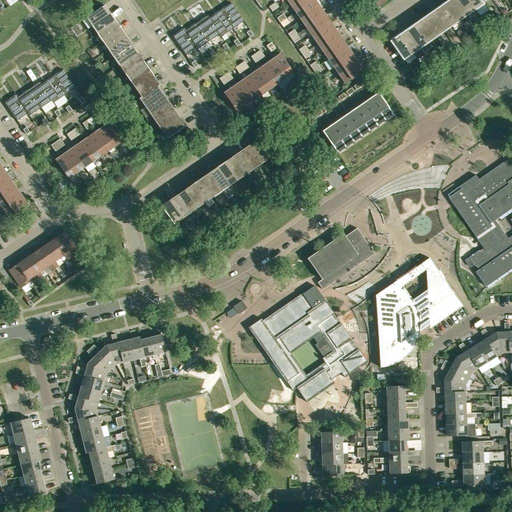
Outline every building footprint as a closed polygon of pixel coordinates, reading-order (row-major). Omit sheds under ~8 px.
[(296,12),(312,0),(295,0),(290,4),(296,12)] [(312,0),(296,12),(301,20),(320,7),(314,0),(312,0)] [(469,16),(458,0),(451,0),(448,2),(461,21),(469,16)] [(477,10),(469,0),(458,0),(469,16),(477,10)] [(469,0),(477,10),(485,5),(481,0),(469,0)] [(275,2),(269,6),(272,11),(278,7),(275,2)] [(453,27),(461,21),(448,2),(440,8),(453,27)] [(231,3),(220,11),(232,29),(243,21),(231,3)] [(86,18),(92,26),(110,13),(105,5),(86,18)] [(325,15),(320,7),(301,20),(306,28),(325,15)] [(430,10),(432,13),(445,32),(453,27),(440,8),(433,13),(430,10)] [(445,32),(432,13),(430,10),(430,11),(432,14),(425,19),(423,16),(422,16),(438,38),(445,32)] [(221,36),(232,29),(220,11),(209,18),(219,34),(221,36)] [(97,34),(116,21),(110,13),(92,26),(88,29),(93,37),(97,34)] [(499,13),(494,17),(497,21),(497,22),(502,18),(502,17),(499,13)] [(277,18),(280,23),(286,18),(283,14),(277,18)] [(209,18),(207,15),(196,23),(209,41),(219,34),(209,18)] [(306,28),(312,36),(330,23),(325,15),(306,28)] [(422,16),(424,19),(417,24),(430,43),(438,38),(422,16)] [(497,22),(494,17),(486,23),(489,27),(497,22)] [(289,22),(286,18),(280,23),(283,27),(289,22)] [(121,29),(116,21),(97,34),(103,42),(121,29)] [(196,23),(186,30),(185,30),(196,46),(197,49),(209,41),(196,23)] [(330,23),(312,36),(317,44),(336,31),(330,23)] [(422,49),(430,43),(417,24),(409,30),(422,49)] [(75,25),(71,28),(77,36),(81,33),(75,25)] [(185,54),(196,46),(185,30),(186,30),(184,28),(172,36),(185,54)] [(108,50),(127,37),(121,29),(103,42),(108,50)] [(288,34),(291,38),(297,34),(294,29),(288,34)] [(409,30),(401,35),(414,54),(422,49),(409,30)] [(317,44),(323,52),(341,39),(336,31),(317,44)] [(82,33),(77,37),(81,42),(82,44),(82,45),(85,42),(87,41),(82,33)] [(300,38),(297,34),(291,38),(294,42),(300,38)] [(405,60),(414,54),(401,35),(392,41),(405,60)] [(467,35),(462,39),(465,44),(471,40),(467,35)] [(108,50),(114,58),(132,45),(127,37),(108,50)] [(323,52),(328,59),(347,46),(341,39),(323,52)] [(271,52),(276,48),(272,42),(267,46),(271,52)] [(138,53),(132,45),(114,58),(119,66),(138,53)] [(299,49),(302,54),(308,50),(305,45),(299,49)] [(334,67),(352,54),(347,46),(328,59),(334,67)] [(255,53),(260,60),(264,56),(260,50),(255,53)] [(311,54),(308,50),(302,54),(305,58),(311,54)] [(125,74),(143,61),(138,53),(119,66),(125,74)] [(255,53),(251,57),(255,63),(260,60),(255,53)] [(293,73),(280,54),(272,60),(285,78),(293,73)] [(334,67),(339,75),(358,62),(352,54),(334,67)] [(277,84),(285,78),(272,60),(264,65),(277,84)] [(149,69),(143,61),(125,74),(130,82),(149,69)] [(244,61),(240,64),(244,71),(248,67),(244,61)] [(310,65),(313,70),(319,66),(316,61),(310,65)] [(345,84),(364,71),(358,62),(339,75),(345,84)] [(239,74),(244,71),(240,64),(235,68),(239,74)] [(269,89),(277,84),(264,65),(256,71),(269,89)] [(322,70),(319,66),(313,70),(316,74),(322,70)] [(422,66),(414,72),(418,77),(426,71),(422,66)] [(63,69),(52,77),(64,95),(75,87),(63,69)] [(154,76),(149,69),(130,82),(136,89),(154,76)] [(248,76),(261,95),(269,89),(256,71),(248,76)] [(224,75),(228,81),(232,78),(228,72),(224,75)] [(224,75),(219,78),(223,85),(228,81),(224,75)] [(160,84),(154,76),(136,89),(141,97),(139,99),(160,84)] [(253,101),(261,95),(248,76),(240,82),(253,101)] [(321,81),(324,86),(330,82),(327,76),(321,81)] [(52,77),(41,84),(41,85),(51,100),(53,103),(64,95),(52,77)] [(364,85),(370,81),(368,77),(361,81),(364,85)] [(39,82),(28,90),(41,108),(51,100),(41,85),(41,84),(39,82)] [(253,101),(240,82),(232,88),(245,106),(253,101)] [(330,82),(324,86),(327,90),(333,85),(330,82)] [(139,99),(145,107),(163,94),(158,86),(160,85),(160,84),(139,99)] [(237,112),(245,106),(232,88),(224,93),(237,112)] [(29,115),(41,108),(28,90),(18,97),(17,97),(28,113),(27,113),(29,115)] [(378,92),(370,98),(383,117),(391,111),(378,92)] [(17,120),(27,113),(28,113),(17,97),(18,97),(16,94),(4,102),(17,120)] [(169,102),(163,94),(145,107),(150,115),(169,102)] [(126,98),(121,101),(125,106),(130,103),(126,98)] [(370,98),(362,103),(375,122),(383,117),(370,98)] [(150,115),(156,123),(175,110),(169,102),(150,115)] [(362,103),(354,109),(367,128),(375,122),(362,103)] [(107,115),(103,109),(98,112),(103,118),(107,115)] [(354,109),(346,114),(359,133),(367,128),(354,109)] [(180,117),(175,110),(156,123),(161,131),(180,117)] [(346,114),(338,120),(351,139),(359,133),(346,114)] [(92,117),(87,120),(92,126),(96,123),(92,117)] [(167,139),(186,126),(180,117),(161,131),(167,139)] [(87,129),(92,126),(87,120),(83,123),(87,129)] [(338,120),(330,125),(343,144),(351,139),(338,120)] [(112,121),(103,127),(116,146),(125,140),(112,121)] [(330,125),(322,131),(335,150),(343,144),(330,125)] [(108,151),(116,146),(103,127),(95,132),(108,151)] [(76,128),(72,131),(76,137),(80,134),(76,128)] [(509,135),(504,128),(496,134),(501,141),(509,135)] [(71,140),(76,137),(72,131),(67,134),(71,140)] [(95,132),(87,138),(100,157),(108,151),(95,132)] [(92,162),(100,157),(87,138),(79,143),(92,162)] [(56,142),(60,148),(65,145),(60,139),(56,142)] [(261,164),(269,158),(256,140),(248,145),(261,164)] [(56,151),(60,148),(56,142),(51,145),(56,151)] [(79,143),(72,149),(85,168),(92,162),(79,143)] [(253,169),(261,164),(248,145),(240,151),(253,169)] [(72,149),(64,154),(77,173),(85,168),(72,149)] [(245,175),(253,169),(240,151),(232,156),(245,175)] [(69,179),(77,173),(64,154),(56,160),(69,179)] [(224,162),(237,180),(245,175),(232,156),(224,162)] [(511,163),(509,159),(498,167),(480,180),(476,175),(464,183),(464,184),(461,186),(462,189),(449,198),(485,248),(480,251),(480,250),(469,257),(470,258),(466,260),(471,267),(474,264),(476,266),(477,266),(479,270),(476,272),(487,287),(511,268),(511,163)] [(229,186),(237,180),(224,162),(217,167),(229,186)] [(222,191),(229,186),(217,167),(209,173),(222,191)] [(222,191),(209,173),(201,178),(214,197),(222,191)] [(0,190),(12,182),(6,174),(0,178),(0,190)] [(206,202),(214,197),(201,178),(193,184),(206,202)] [(0,190),(0,202),(17,190),(12,182),(0,190)] [(59,184),(55,187),(60,194),(64,190),(59,184)] [(198,208),(206,202),(193,184),(185,189),(198,208)] [(190,213),(198,208),(185,189),(177,195),(190,213)] [(0,202),(0,204),(4,211),(23,198),(17,190),(0,202)] [(177,195),(169,200),(182,219),(190,213),(177,195)] [(10,219),(28,206),(23,198),(4,211),(10,219)] [(245,198),(241,202),(244,206),(249,203),(245,198)] [(174,225),(182,219),(169,200),(161,206),(174,225)] [(239,200),(232,205),(237,212),(244,207),(239,200)] [(350,270),(352,269),(374,253),(357,228),(345,236),(343,233),(307,258),(322,279),(317,282),(322,289),(348,272),(350,271),(350,270)] [(57,237),(71,257),(75,255),(71,250),(76,247),(65,232),(57,237)] [(71,257),(57,237),(49,243),(59,258),(64,255),(67,260),(71,257)] [(52,264),(55,268),(57,271),(61,269),(59,266),(55,261),(59,258),(49,243),(41,248),(52,264)] [(52,264),(41,248),(33,253),(44,269),(48,266),(52,271),(55,268),(52,264)] [(33,253),(25,259),(39,279),(43,277),(40,272),(44,269),(33,253)] [(28,280),(28,279),(32,277),(36,282),(39,279),(25,259),(17,264),(28,280)] [(28,280),(17,264),(9,270),(21,288),(30,282),(28,279),(28,280)] [(462,306),(444,279),(445,278),(439,269),(426,279),(427,289),(412,300),(400,282),(395,285),(378,296),(383,366),(380,366),(380,367),(387,366),(390,365),(393,364),(396,363),(399,361),(401,359),(404,357),(406,355),(409,353),(411,350),(413,348),(414,345),(416,342),(417,339),(418,336),(419,333),(419,331),(429,324),(429,325),(460,303),(461,306),(462,306)] [(344,344),(334,351),(331,346),(330,347),(333,350),(321,358),(324,362),(307,374),(291,352),(320,331),(323,335),(340,323),(333,314),(333,313),(331,314),(328,309),(328,308),(323,302),(325,301),(324,300),(319,304),(308,289),(297,297),(296,297),(273,313),(274,315),(264,322),(261,318),(248,327),(286,382),(286,381),(293,391),(297,388),(306,402),(334,383),(331,378),(341,372),(344,377),(349,374),(362,366),(361,366),(366,363),(362,357),(357,350),(358,349),(357,350),(350,340),(344,344)] [(238,313),(246,307),(241,301),(233,306),(234,308),(237,313),(238,313)] [(237,313),(234,308),(227,312),(230,318),(237,313)] [(323,335),(331,346),(334,351),(344,344),(350,340),(351,339),(351,338),(350,339),(345,331),(340,324),(341,323),(340,323),(323,335)] [(510,352),(510,332),(509,323),(504,323),(505,332),(497,332),(503,352),(510,352)] [(497,356),(503,352),(497,332),(491,337),(486,329),(482,331),(487,339),(497,356)] [(154,354),(165,351),(161,335),(160,335),(160,332),(154,333),(155,336),(149,338),(154,354)] [(128,340),(133,359),(139,357),(141,367),(146,366),(144,356),(139,340),(139,338),(128,340)] [(149,338),(139,340),(144,356),(154,354),(149,338)] [(497,356),(487,339),(478,345),(488,361),(497,356)] [(128,340),(118,343),(122,362),(133,359),(128,340)] [(118,343),(105,346),(115,363),(122,362),(118,343)] [(472,371),(479,367),(469,351),(464,343),(460,346),(465,353),(458,358),(472,371)] [(479,367),(488,361),(478,345),(469,351),(479,367)] [(97,355),(110,368),(115,363),(105,346),(97,355)] [(97,355),(88,364),(105,374),(110,368),(97,355)] [(446,360),(443,365),(468,378),(472,371),(458,358),(454,364),(446,360)] [(88,364),(84,376),(103,381),(105,374),(88,364)] [(465,384),(468,378),(443,365),(441,369),(449,373),(446,380),(465,384)] [(100,391),(103,381),(84,376),(81,386),(100,391)] [(465,392),(465,384),(446,380),(446,388),(437,388),(437,393),(446,392),(465,392)] [(387,397),(404,396),(404,385),(387,386),(387,397)] [(81,386),(79,396),(97,401),(100,391),(81,386)] [(466,403),(465,392),(446,392),(447,404),(466,403)] [(79,396),(77,401),(75,408),(95,409),(97,401),(79,396)] [(388,408),(404,407),(408,407),(407,403),(404,403),(404,396),(387,397),(388,408)] [(466,403),(447,404),(447,409),(444,410),(444,414),(447,414),(466,413),(466,403)] [(405,417),(404,407),(388,408),(388,419),(407,418),(407,417),(405,417)] [(75,408),(78,421),(97,416),(95,409),(75,408)] [(476,413),(466,413),(447,414),(447,425),(466,424),(466,418),(476,418),(476,413)] [(78,421),(81,431),(99,427),(97,416),(78,421)] [(11,422),(13,434),(32,429),(29,418),(11,422)] [(407,429),(407,418),(388,419),(388,425),(385,425),(386,430),(389,430),(407,429)] [(467,435),(466,424),(447,425),(448,436),(467,435)] [(84,442),(102,437),(99,427),(81,431),(84,442)] [(34,439),(32,429),(13,434),(16,444),(34,439)] [(408,440),(407,429),(389,430),(389,441),(405,440),(408,440)] [(321,432),(322,443),(341,442),(341,436),(344,436),(344,431),(341,431),(321,432)] [(86,453),(89,452),(105,448),(105,447),(102,437),(84,442),(86,453)] [(16,444),(18,454),(37,450),(34,439),(16,444)] [(405,440),(389,441),(389,451),(406,451),(405,440)] [(464,441),(464,453),(483,452),(483,446),(493,446),(492,440),(483,441),(464,441)] [(341,442),(322,443),(319,443),(319,448),(322,448),(322,454),(341,453),(341,442)] [(114,445),(105,447),(105,448),(89,452),(91,462),(107,458),(106,452),(115,450),(114,445)] [(18,454),(21,465),(40,460),(37,450),(18,454)] [(406,462),(406,451),(389,451),(390,458),(373,458),(373,463),(390,462),(406,462)] [(484,463),(483,452),(464,453),(465,464),(484,463)] [(320,465),(323,465),(342,464),(341,453),(322,454),(322,460),(319,460),(320,465)] [(91,462),(94,473),(110,468),(107,458),(91,462)] [(24,475),(40,471),(38,461),(40,461),(40,460),(21,465),(24,475)] [(406,467),(406,462),(390,462),(390,473),(407,473),(407,472),(410,472),(410,467),(406,467)] [(345,463),(342,464),(323,465),(323,476),(342,475),(342,468),(345,468),(345,463)] [(465,464),(465,475),(484,474),(484,463),(465,464)] [(113,479),(110,468),(94,473),(97,484),(113,479)] [(40,471),(24,475),(27,486),(43,482),(40,471)] [(494,474),(484,474),(465,475),(466,486),(485,485),(485,479),(494,478),(494,474)] [(45,493),(43,482),(27,486),(29,497),(45,493)]
